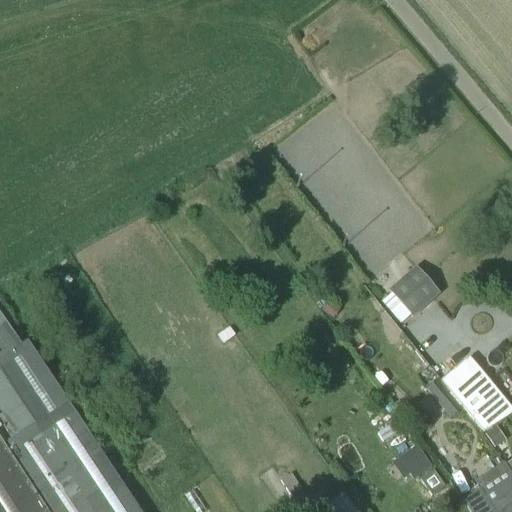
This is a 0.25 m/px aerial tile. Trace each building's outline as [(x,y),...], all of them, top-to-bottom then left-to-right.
[(415,264),(389,286),(413,315),(440,293),(415,264)] [(338,310),(329,304),(323,312),(332,319),(338,310)] [(19,345),(0,316),(0,511),(139,511),(26,340),(19,345)] [(511,416),(511,410),(459,347),(431,371),(483,434),(511,416)] [(426,390),(442,409),(452,400),(437,381),(426,390)] [(395,424),(378,435),(383,443),(400,432),(395,424)] [(496,428),(486,436),(494,448),(505,441),(496,428)] [(416,447),(399,459),(410,474),(414,480),(431,467),(416,447)] [(511,460),(503,466),(511,479),(511,478),(511,460)] [(280,481),(299,511),(304,511),(312,507),(291,474),(280,481)] [(492,511),(511,511),(511,478),(511,479),(483,497),(474,484),(473,485),(461,493),(475,511),(492,511)]
